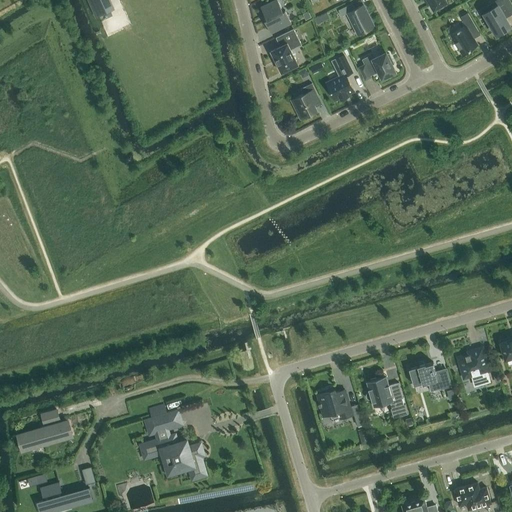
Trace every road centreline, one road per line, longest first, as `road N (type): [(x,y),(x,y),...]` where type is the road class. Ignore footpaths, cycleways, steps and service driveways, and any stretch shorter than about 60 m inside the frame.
road 1 (residential): [(308,496),(271,376),(511,306)]
road 2 (residential): [(420,80),(278,146),(239,0)]
road 3 (residential): [(308,496),(511,440)]
